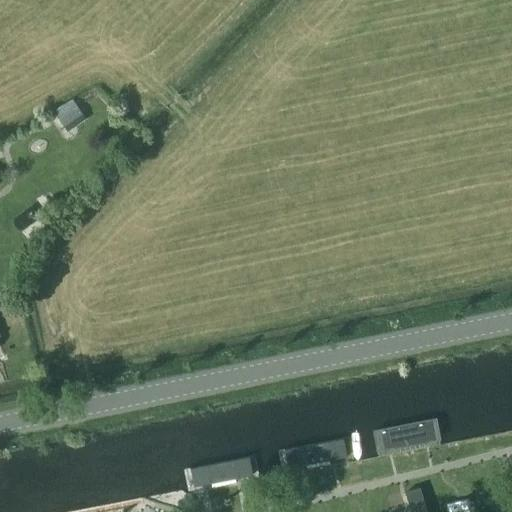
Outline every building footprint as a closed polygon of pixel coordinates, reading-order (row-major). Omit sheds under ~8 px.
[(53,110),(68,131),(86,119),(72,97),(53,110)] [(250,455),(254,476),(348,460),(344,437),(250,455)] [(250,455),(155,473),(159,492),(185,488),(189,490),(254,476),(250,455)] [(64,511),(65,511),(159,492),(155,473),(61,493),(64,511)] [(426,511),(420,489),(405,493),(410,511),(426,511)] [(0,511),(64,511),(61,493),(0,503),(0,511)]
